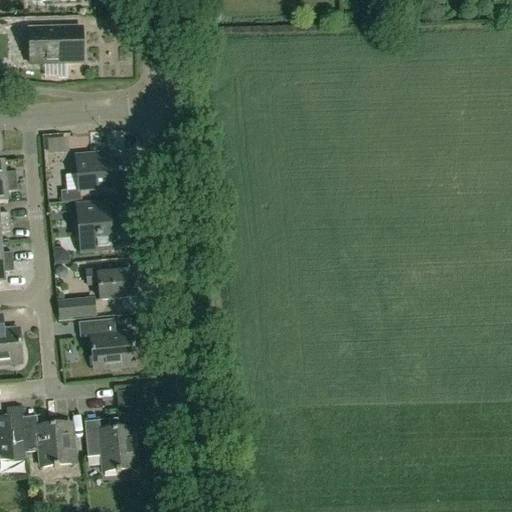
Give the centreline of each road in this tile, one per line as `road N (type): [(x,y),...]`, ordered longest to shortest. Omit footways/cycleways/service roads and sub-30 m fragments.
road 1 (residential): [(202,511),(166,105)]
road 2 (residential): [(41,290),(27,118)]
road 3 (residential): [(27,118),(166,105)]
